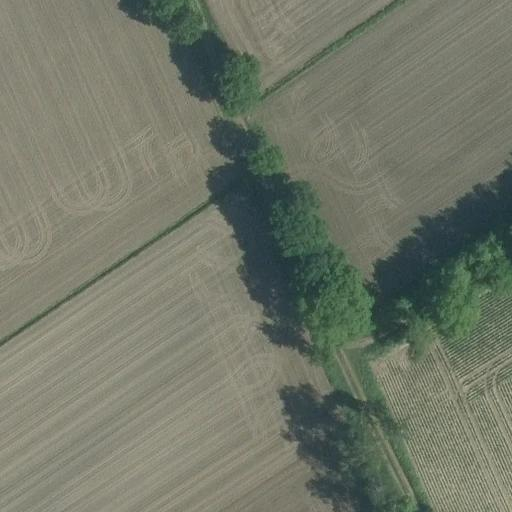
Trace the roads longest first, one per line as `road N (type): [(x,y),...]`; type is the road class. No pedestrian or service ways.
road 1 (track): [(185,0),(345,355)]
road 2 (track): [(511,238),(345,355)]
road 3 (track): [(345,355),(412,511)]
